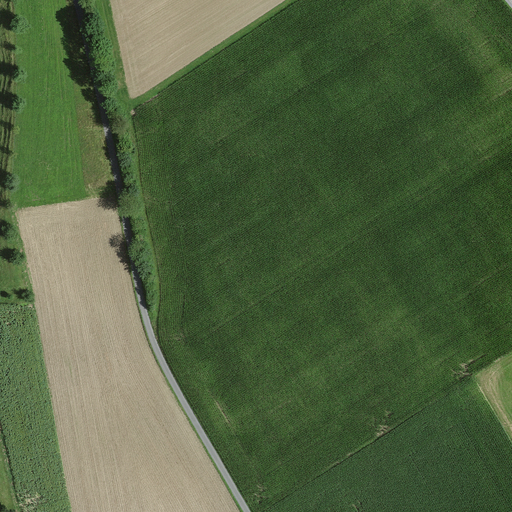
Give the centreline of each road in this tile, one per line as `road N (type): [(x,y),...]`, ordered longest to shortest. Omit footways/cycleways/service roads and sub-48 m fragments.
road 1 (track): [(247,511),(158,356),(142,309),(75,0)]
road 2 (track): [(172,86),(297,0)]
